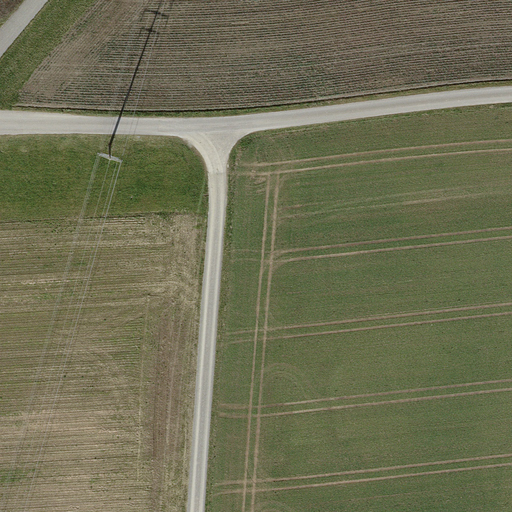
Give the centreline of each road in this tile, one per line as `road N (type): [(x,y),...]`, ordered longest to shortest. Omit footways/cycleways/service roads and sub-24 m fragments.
road 1 (unclassified): [(0,125),(224,127),(511,93)]
road 2 (track): [(196,511),(224,127)]
